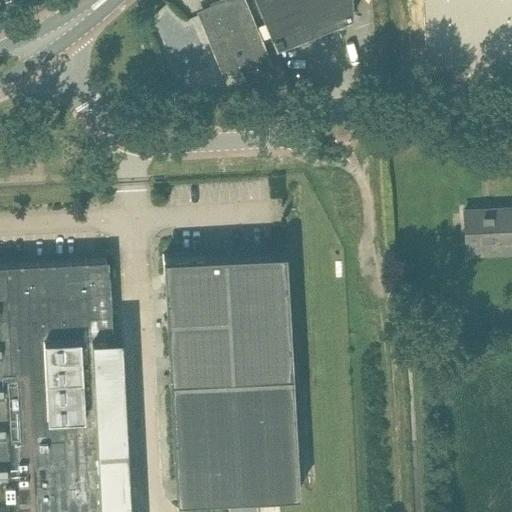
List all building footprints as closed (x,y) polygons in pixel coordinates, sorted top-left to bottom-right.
[(204,24),(222,67),(238,61),(245,79),(273,67),(245,0),(218,0),(210,3),(211,7),(202,10),(207,23),(204,24)] [(352,14),(351,0),(256,0),(275,46),(352,14)] [(511,0),(423,0),(427,69),(511,63),(511,0)] [(511,211),(511,206),(464,209),(465,242),(511,239),(511,211)] [(203,251),(163,253),(164,287),(163,287),(163,289),(165,289),(176,496),(299,490),(285,247),(209,251),(205,251),(205,250),(203,250),(203,251)] [(129,511),(119,328),(110,328),(107,281),(107,277),(106,257),(0,261),(0,511),(129,511)]
